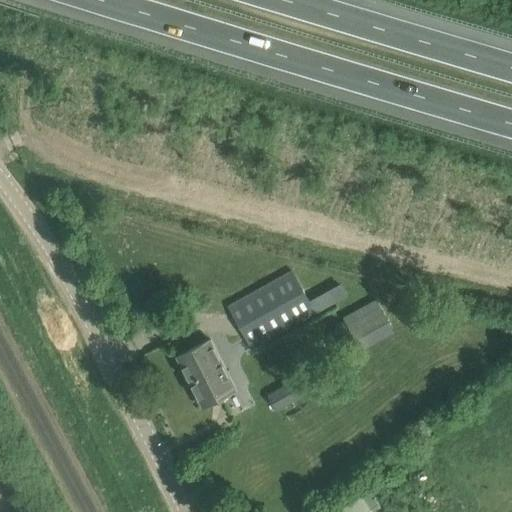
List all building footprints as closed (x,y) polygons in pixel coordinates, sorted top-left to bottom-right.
[(226,305),(250,349),(316,313),(293,269),(226,305)] [(342,317),(361,353),(396,333),(377,299),(342,317)] [(177,356),(203,407),(237,390),(211,339),(177,356)] [(267,394),(277,411),(317,388),(308,372),(267,394)] [(251,492),(259,509),(292,492),(284,475),(251,492)] [(337,511),(372,511),(362,496),(337,511)]
